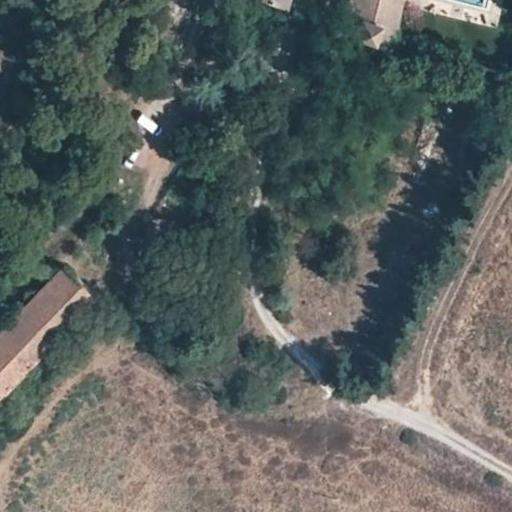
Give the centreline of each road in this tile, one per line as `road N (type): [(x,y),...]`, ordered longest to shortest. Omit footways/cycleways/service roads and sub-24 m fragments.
road 1 (track): [(511,474),(433,429),(316,385),(258,301),(269,147),(299,12)]
road 2 (track): [(0,311),(202,78),(220,0)]
